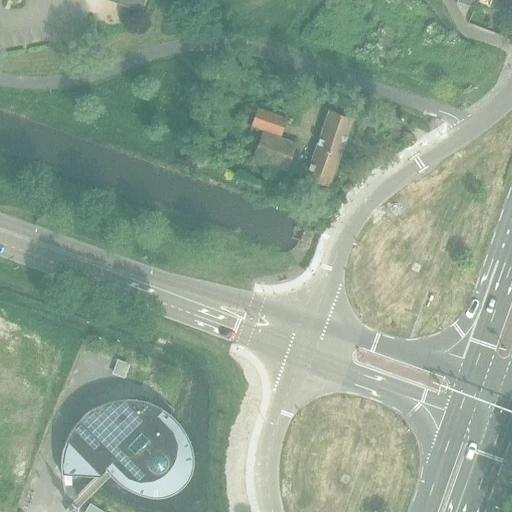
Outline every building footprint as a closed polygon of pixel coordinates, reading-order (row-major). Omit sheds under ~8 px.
[(144,0),(105,0),(140,12),(144,0)] [(286,171),(296,143),(280,137),(287,119),(256,108),(250,127),(262,131),(252,159),(286,171)] [(329,186),(352,119),(328,110),(305,178),(329,186)] [(60,472),(61,474),(98,476),(104,469),(106,472),(110,476),(113,479),(116,481),(119,484),(122,487),(126,489),(129,491),(133,492),(137,494),(141,495),(148,497),(151,498),(154,498),(158,498),(161,497),(164,497),(167,496),(170,495),(174,493),(178,490),(180,488),(182,486),(183,485),(185,482),(188,477),(189,474),(190,472),(190,471),(191,468),(192,466),(192,463),(192,459),(192,458),(192,456),(192,452),(192,449),(191,447),(191,444),(189,441),(188,438),(187,436),(186,433),(184,430),(182,428),(178,424),(176,421),(174,419),(171,417),(167,413),(164,410),(160,408),(155,405),(150,403),(144,401),(140,400),(136,400),(130,399),(124,399),(118,399),(112,400),(106,402),(100,404),(96,406),(93,408),(88,411),(85,414),(81,416),(79,419),(76,422),(73,425),(70,430),(67,436),(65,439),(64,443),(62,449),(62,451),(61,455),(60,458),(60,462),(60,466),(60,468),(60,472)] [(74,506),(70,503),(64,510),(66,511),(74,511),(77,509),(74,506)]
